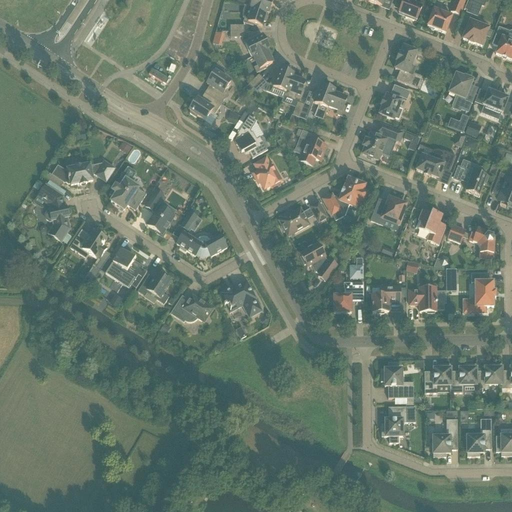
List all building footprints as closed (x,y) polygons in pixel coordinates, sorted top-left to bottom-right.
[(243,7),(268,15),(273,2),(266,0),(253,0),(250,9),(244,7),(243,7)] [(405,20),(414,23),(414,22),(414,21),(416,21),(416,22),(421,9),(419,8),(423,0),(422,0),(397,0),(403,2),(399,13),(399,15),(404,17),(405,17),(406,17),(405,19),(405,20)] [(455,0),(450,14),(459,17),(465,0),(464,0),(455,0)] [(468,0),(464,11),(467,12),(467,14),(477,18),(481,8),(483,9),(486,0),(468,0)] [(253,26),(261,28),(263,23),(265,23),(268,15),(243,7),(244,7),(242,13),(242,19),(244,20),(243,24),(253,27),(253,26)] [(433,11),(427,28),(428,29),(428,30),(433,32),(434,31),(445,35),(452,19),(433,11)] [(473,45),(481,48),(486,38),(490,40),(492,33),(488,31),(488,30),(478,26),(479,25),(478,23),(477,21),(471,19),(462,41),(468,43),(468,44),(468,45),(469,44),(472,45),(472,46),(473,46),(473,45)] [(498,29),(492,46),(498,49),(495,56),(501,59),(502,59),(506,61),(507,61),(511,62),(511,32),(510,33),(508,32),(498,29)] [(215,33),(211,45),(221,47),(225,35),(215,33)] [(245,46),(251,59),(268,50),(262,38),(255,42),(253,39),(244,43),(246,46),(245,46)] [(396,82),(417,90),(421,79),(413,76),(415,70),(410,68),(416,54),(413,52),(413,51),(407,49),(406,50),(403,49),(400,56),(399,55),(396,63),(397,64),(394,71),(400,73),(396,82)] [(254,70),(257,75),(265,70),(265,69),(272,65),(269,60),(271,59),(268,51),(268,50),(251,59),(253,58),(258,68),(254,70)] [(227,58),(225,65),(225,66),(227,70),(232,67),(234,60),(227,58)] [(273,89),(285,94),(292,76),(280,71),(277,79),(273,78),(269,87),(273,89)] [(208,98),(221,106),(228,96),(224,93),(230,85),(222,79),(223,77),(217,73),(216,75),(214,74),(207,86),(213,90),(208,98)] [(259,76),(248,86),(253,90),(263,81),(259,76)] [(284,98),(295,103),(296,100),(300,102),(304,93),(302,92),(305,84),(299,82),(300,80),(292,77),(292,76),(285,94),(286,94),(284,98)] [(460,112),(467,115),(469,108),(475,95),(468,93),(472,83),(471,83),(471,82),(465,79),(464,80),(456,77),(455,78),(453,78),(449,85),(452,86),(449,95),(455,97),(451,108),(452,108),(451,111),(459,114),(460,112)] [(253,90),(257,95),(267,85),(263,81),(253,90)] [(314,118),(322,122),(328,108),(327,108),(333,92),(321,87),(318,95),(315,94),(314,95),(309,94),(304,106),(303,108),(310,111),(312,104),(314,105),(319,107),(314,118)] [(379,116),(393,122),(394,120),(398,121),(402,112),(398,111),(401,103),(402,99),(406,101),(409,94),(394,88),(391,95),(392,95),(390,99),(386,97),(385,102),(382,101),(379,108),(382,109),(379,116)] [(336,116),(341,118),(345,109),(343,108),(346,101),(341,99),(342,96),(333,93),(334,93),(333,92),(327,108),(328,108),(338,112),(336,116)] [(483,108),(480,115),(498,122),(501,115),(502,116),(507,104),(508,100),(488,92),(482,107),(483,108)] [(197,118),(205,123),(211,114),(214,116),(221,106),(208,98),(203,105),(197,101),(189,112),(190,113),(189,115),(196,119),(197,118)] [(297,104),(289,125),(295,128),(299,120),(303,108),(304,106),(297,104)] [(249,106),(245,113),(251,116),(254,112),(255,113),(257,109),(250,105),(249,106)] [(241,107),(236,115),(241,118),(246,110),(241,107)] [(256,123),(249,118),(244,114),(239,122),(244,125),(237,136),(238,137),(236,140),(237,142),(234,143),(240,153),(241,155),(243,154),(244,154),(244,155),(245,155),(246,155),(247,155),(248,155),(249,154),(252,161),(261,156),(267,152),(260,139),(256,141),(252,134),(251,134),(250,132),(256,123)] [(230,117),(228,125),(236,127),(238,119),(230,117)] [(447,128),(447,129),(463,135),(468,120),(462,118),(460,124),(458,125),(451,122),(448,129),(447,128)] [(365,140),(361,149),(364,150),(362,156),(367,158),(367,160),(371,162),(373,160),(378,162),(382,153),(387,139),(399,144),(402,135),(389,130),(380,126),(377,135),(376,138),(370,135),(368,141),(365,140)] [(467,129),(465,135),(476,139),(479,134),(467,129)] [(316,136),(329,141),(332,136),(319,131),(316,136)] [(84,132),(75,133),(77,143),(86,142),(84,132)] [(313,137),(302,132),(297,146),(302,148),(299,155),(299,156),(300,156),(297,162),(312,168),(314,161),(320,163),(326,148),(311,142),(313,137)] [(407,151),(414,154),(419,141),(405,135),(403,141),(410,144),(407,151)] [(456,147),(461,149),(465,139),(458,136),(455,145),(456,147)] [(464,148),(474,153),(468,141),(464,148)] [(118,151),(126,156),(131,150),(122,144),(118,151)] [(430,178),(438,181),(442,172),(449,175),(455,158),(443,153),(443,154),(439,152),(437,152),(435,153),(433,153),(431,155),(430,156),(429,160),(421,157),(416,172),(424,175),(423,177),(429,179),(430,178)] [(260,185),(264,192),(270,188),(271,190),(279,186),(275,179),(277,178),(270,165),(269,165),(266,160),(263,162),(254,166),(259,176),(254,179),(258,186),(260,185)] [(473,197),(479,199),(480,195),(483,186),(485,187),(488,180),(483,178),(485,172),(462,163),(459,170),(458,169),(453,181),(460,183),(462,178),(470,181),(465,193),(473,196),(473,197)] [(70,186),(71,187),(79,186),(79,187),(87,185),(86,184),(93,183),(91,177),(95,176),(95,177),(106,184),(111,176),(115,171),(104,164),(100,170),(96,167),(90,169),(89,167),(82,168),(81,166),(74,167),(75,170),(67,171),(68,173),(66,174),(58,168),(52,177),(65,185),(65,184),(68,186),(70,186)] [(160,165),(156,172),(163,176),(167,170),(160,165)] [(113,199),(111,203),(124,212),(127,208),(135,213),(140,205),(146,196),(138,191),(139,190),(130,184),(136,174),(127,168),(120,179),(116,186),(114,188),(111,193),(115,196),(113,199)] [(495,185),(492,195),(502,199),(499,206),(506,209),(506,210),(507,210),(508,207),(511,208),(511,182),(507,180),(508,178),(499,175),(495,185)] [(332,197),(323,202),(328,210),(335,223),(344,219),(341,215),(343,214),(346,206),(349,207),(356,210),(358,205),(364,208),(365,205),(369,195),(363,193),(365,188),(348,181),(344,191),(342,190),(341,195),(333,199),(332,197)] [(33,189),(38,192),(42,185),(37,182),(33,189)] [(48,236),(61,244),(69,231),(67,220),(68,220),(68,217),(69,217),(71,215),(70,213),(68,211),(67,212),(64,198),(58,195),(46,187),(37,201),(36,203),(43,207),(45,207),(46,205),(49,208),(50,213),(48,213),(45,217),(46,221),(50,223),(52,223),(54,228),(48,236)] [(156,235),(162,239),(166,235),(164,234),(174,219),(159,209),(165,200),(163,199),(163,198),(155,193),(145,209),(153,214),(153,213),(155,214),(147,227),(157,234),(156,235)] [(370,223),(383,228),(385,222),(398,227),(406,207),(389,200),(386,207),(378,203),(370,223)] [(314,217),(318,225),(327,220),(323,213),(318,204),(310,209),(309,209),(314,217)] [(281,222),(279,223),(282,228),(280,229),(283,235),(285,234),(286,235),(292,231),(294,235),(296,234),(309,226),(307,221),(303,214),(302,215),(300,211),(292,216),(289,218),(287,215),(280,219),(281,222)] [(426,243),(438,247),(446,228),(440,225),(442,218),(431,214),(431,216),(422,213),(415,230),(429,236),(426,243)] [(190,214),(181,228),(188,233),(197,219),(198,219),(190,214)] [(334,228),(340,233),(343,230),(337,225),(334,228)] [(447,241),(460,246),(465,233),(452,228),(447,241)] [(479,261),(491,262),(491,256),(493,256),(494,243),(492,242),(489,238),(490,236),(473,230),(469,243),(477,246),(480,250),(479,261)] [(76,241),(70,250),(86,260),(89,256),(96,261),(97,259),(100,261),(101,259),(107,251),(103,248),(104,247),(103,246),(106,241),(104,241),(106,238),(99,234),(97,236),(94,234),(90,239),(82,233),(76,241)] [(209,255),(211,259),(227,250),(220,239),(211,244),(210,242),(209,240),(207,239),(205,238),(203,238),(200,239),(197,241),(196,243),(184,235),(176,246),(180,249),(179,251),(185,254),(186,253),(195,258),(197,255),(199,256),(201,257),(205,257),(207,256),(209,255)] [(318,278),(325,284),(337,267),(330,262),(328,264),(326,262),(325,259),(318,245),(299,255),(307,269),(311,267),(314,273),(319,277),(318,278)] [(383,249),(381,254),(382,255),(391,259),(393,255),(393,253),(383,249)] [(360,251),(357,254),(362,259),(365,255),(360,251)] [(112,265),(105,275),(129,291),(131,287),(136,290),(147,274),(142,270),(143,269),(134,263),(135,261),(127,255),(126,255),(126,256),(121,252),(115,261),(112,264),(114,265),(113,266),(112,265)] [(349,268),(349,282),(363,281),(362,260),(356,260),(356,268),(349,268)] [(436,261),(433,269),(443,271),(443,270),(441,270),(442,268),(445,267),(444,267),(442,267),(439,263),(441,261),(440,260),(439,263),(437,262),(437,261),(436,261)] [(406,273),(417,275),(419,266),(407,264),(406,273)] [(83,284),(89,289),(100,272),(93,268),(83,284)] [(445,286),(456,285),(456,272),(445,272),(445,286)] [(143,285),(137,294),(144,299),(146,296),(156,302),(164,307),(166,304),(169,299),(163,296),(171,284),(163,279),(164,278),(161,276),(160,277),(157,275),(152,284),(147,280),(149,277),(143,285)] [(463,303),(463,315),(485,315),(485,309),(493,309),(493,300),(495,300),(495,294),(493,294),(493,284),(489,284),(489,276),(471,276),(471,285),(474,285),(474,302),(463,303)] [(242,308),(249,320),(261,313),(255,301),(256,300),(246,283),(234,290),(233,288),(221,295),(222,297),(220,298),(224,306),(223,306),(224,308),(225,307),(229,315),(242,308)] [(333,298),(334,315),(351,315),(351,304),(363,304),(363,285),(350,285),(350,287),(346,291),(344,291),(344,298),(333,298)] [(372,297),(372,315),(376,314),(377,316),(383,316),(384,314),(388,314),(388,304),(400,304),(400,290),(380,290),(372,290),(372,297)] [(426,314),(426,316),(434,316),(434,314),(436,314),(436,313),(444,313),(444,306),(446,306),(446,293),(435,293),(435,290),(419,291),(419,293),(409,293),(409,307),(419,307),(419,314),(426,314)] [(114,297),(109,306),(116,310),(122,301),(114,297)] [(171,316),(183,324),(185,323),(186,324),(188,324),(190,324),(192,324),(194,323),(196,322),(197,320),(204,324),(212,311),(192,298),(189,303),(182,299),(171,316)] [(263,318),(261,325),(267,327),(269,320),(263,318)] [(159,334),(165,338),(170,330),(164,326),(162,325),(157,331),(159,333),(159,334)] [(406,407),(413,407),(413,400),(413,385),(401,385),(401,371),(398,371),(398,365),(388,365),(388,371),(380,371),(380,384),(384,384),(384,389),(388,389),(388,401),(406,401),(406,407)] [(450,395),(450,396),(463,395),(462,391),(462,388),(475,387),(476,387),(475,373),(476,373),(476,366),(463,366),(463,370),(459,370),(459,374),(450,374),(450,388),(450,395)] [(475,387),(475,391),(488,391),(488,387),(501,387),(501,373),(501,366),(489,366),(489,370),(484,370),(484,373),(476,373),(475,373),(476,387),(475,387)] [(433,374),(424,374),(424,384),(424,392),(424,395),(437,395),(437,388),(450,388),(450,374),(450,367),(437,367),(438,371),(433,371),(433,374)] [(501,387),(501,391),(511,390),(511,369),(510,370),(510,373),(501,373),(501,387)] [(385,426),(381,426),(381,439),(389,439),(389,446),(399,446),(399,439),(402,439),(402,429),(402,425),(406,425),(415,425),(415,409),(406,409),(398,409),(388,410),(388,422),(385,422),(385,426)] [(433,439),(433,460),(445,460),(445,456),(450,456),(450,452),(457,452),(457,422),(446,422),(446,439),(433,439)] [(467,449),(467,459),(479,459),(479,455),(484,455),(484,452),(491,452),(491,422),(480,422),(480,438),(466,438),(467,449)] [(500,439),(495,439),(495,455),(501,455),(501,459),(511,458),(511,432),(500,432),(500,439)]
